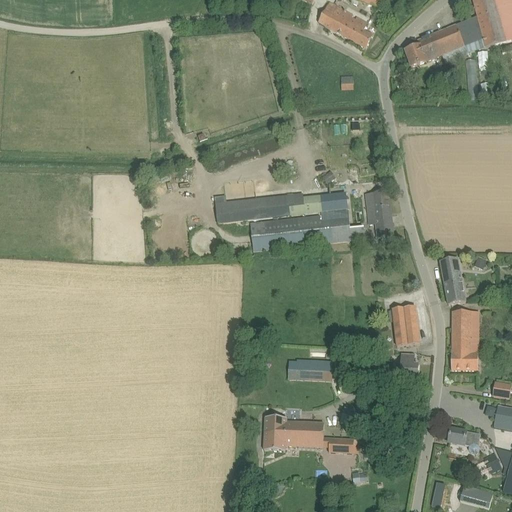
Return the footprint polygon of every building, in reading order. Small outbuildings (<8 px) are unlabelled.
[(382,0),(352,0),(380,9),(382,0)] [(511,42),(511,3),(511,0),(473,0),(478,18),(456,26),(456,27),(418,42),(419,44),(420,47),(406,52),(412,69),(427,63),(442,57),(446,65),(467,57),(466,55),(486,49),(486,50),(511,42)] [(330,4),(319,24),(366,50),(374,37),(364,32),(368,25),(357,19),(356,21),(352,19),(354,17),(330,4)] [(511,46),(501,49),(503,55),(511,52),(511,46)] [(488,53),(480,53),(480,68),(487,68),(488,53)] [(342,92),(354,91),(354,77),(342,78),(342,92)] [(492,84),(482,85),(483,95),(492,95),(492,84)] [(328,185),(336,179),(331,172),(323,178),(328,185)] [(322,213),(330,212),(347,211),(348,211),(346,194),(297,200),(296,196),(286,197),(289,218),(322,214),(322,213)] [(366,196),(366,203),(368,218),(391,216),(388,194),(366,196)] [(289,218),(286,197),(227,204),(226,197),(215,199),(218,226),(289,218)] [(349,231),(347,211),(330,212),(331,216),(251,224),(254,252),(365,240),(364,229),(349,231)] [(377,239),(393,238),(391,216),(368,218),(369,227),(376,226),(377,239)] [(478,258),(476,264),(485,268),(487,262),(478,258)] [(441,263),(449,307),(466,303),(458,260),(441,263)] [(394,322),(397,349),(420,346),(416,308),(393,311),(386,312),(387,323),(394,322)] [(480,355),(480,314),(453,314),(453,329),(453,346),(453,355),(452,355),(452,372),(479,372),(479,355),(480,355)] [(414,366),(415,357),(402,356),(401,381),(418,382),(419,367),(414,366)] [(333,384),(333,364),(298,362),(298,364),(289,364),(289,382),(333,384)] [(495,398),(511,400),(511,385),(497,382),(495,398)] [(357,429),(362,412),(346,407),(340,424),(357,429)] [(511,410),(498,407),(494,429),(511,432),(511,410)] [(265,435),(324,438),(325,425),(287,423),(287,420),(266,419),(265,435)] [(481,436),(469,433),(451,430),(449,444),(470,448),(469,452),(471,456),(476,456),(479,454),(480,450),(478,448),(481,436)] [(324,450),(324,440),(324,438),(265,435),(264,452),(286,453),(286,448),(324,450)] [(330,440),(329,450),(329,455),(354,456),(354,442),(330,440)] [(484,460),(492,475),(502,470),(495,455),(484,460)] [(511,460),(508,477),(503,494),(511,496),(511,460)] [(441,510),(446,486),(437,485),(432,509),(441,510)] [(494,495),(474,489),(464,487),(460,503),(489,510),(494,495)]
